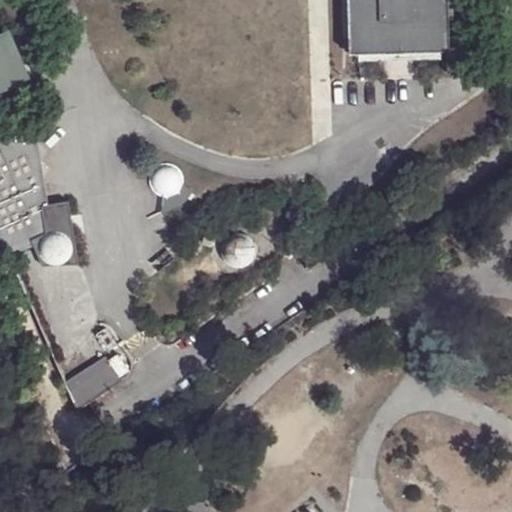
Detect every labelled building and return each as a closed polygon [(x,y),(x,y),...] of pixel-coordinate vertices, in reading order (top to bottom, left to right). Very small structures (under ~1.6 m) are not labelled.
[(349,0),(351,53),(451,49),(449,0),(349,0)] [(0,234),(7,252),(30,241),(41,266),(57,264),(53,264),(48,263),(45,261),(42,258),(40,255),(38,251),(38,245),(39,241),(42,236),(46,232),(49,231),(52,230),(58,230),(63,232),(68,235),(71,240),(72,243),(73,247),(72,253),(70,256),(68,259),(65,261),(61,263),(77,261),(67,200),(40,205),(28,135),(23,130),(15,127),(8,128),(0,132),(0,91),(26,80),(5,30),(0,32),(0,234)] [(156,191),(160,195),(165,197),(170,197),(175,196),(179,194),(182,191),(183,188),(185,185),(186,180),(185,174),(183,169),(179,165),(174,163),(168,162),(163,163),(158,166),(154,170),(152,175),(151,181),(153,186),(156,191)] [(194,190),(185,185),(183,188),(182,191),(179,194),(175,196),(170,197),(165,197),(164,211),(177,208),(189,201),(194,190)] [(45,261),(48,263),(53,264),(57,264),(61,263),(65,261),(68,259),(70,256),(72,253),(73,247),(72,243),(71,240),(68,235),(63,232),(58,230),(52,230),(49,231),(46,232),(42,236),(39,241),(38,245),(38,251),(40,255),(42,258),(45,261)] [(235,263),(240,264),(245,263),(250,261),(253,257),(254,256),(256,256),(256,248),(256,242),(254,242),(252,239),(248,235),(243,234),(238,234),(233,235),(229,239),(226,243),(225,248),(226,253),(228,257),(231,261),(235,263)] [(89,402),(122,379),(107,356),(66,382),(78,411),(89,402)]
